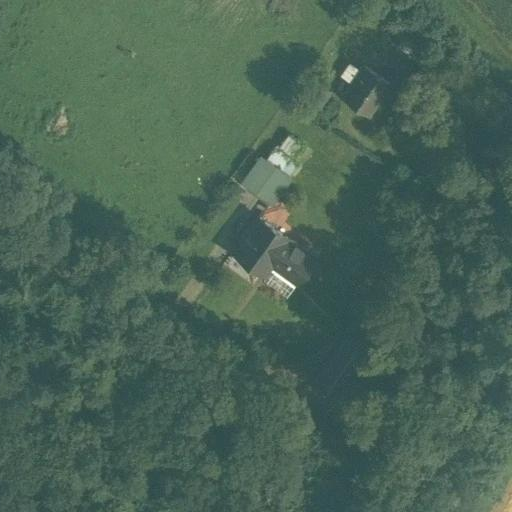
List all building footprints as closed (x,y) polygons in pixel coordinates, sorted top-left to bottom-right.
[(440,64),(421,45),(411,55),(430,73),(440,64)] [(390,82),(364,64),(343,95),(368,113),(390,82)] [(299,161),(276,144),(267,157),(290,173),(299,161)] [(290,173),(267,157),(246,186),(269,202),(290,173)] [(315,256),(259,215),(250,227),(254,230),(238,253),(264,271),(271,261),(297,280),(315,256)] [(371,347),(351,333),(316,381),(336,396),(352,373),(371,347)]
